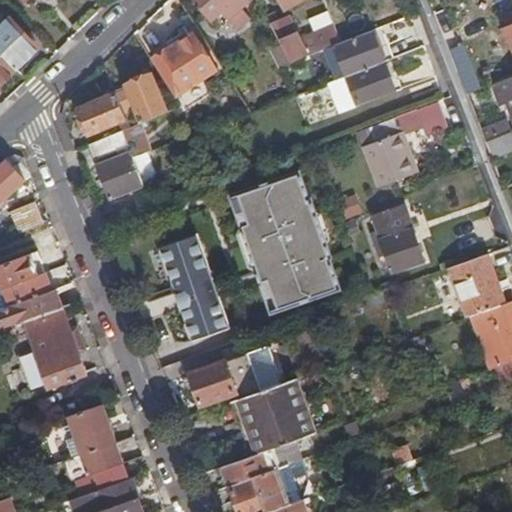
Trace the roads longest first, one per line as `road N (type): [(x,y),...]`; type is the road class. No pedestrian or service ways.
road 1 (residential): [(22,109),(37,128),(183,511)]
road 2 (residential): [(511,235),(417,0)]
road 3 (residential): [(22,109),(143,0)]
